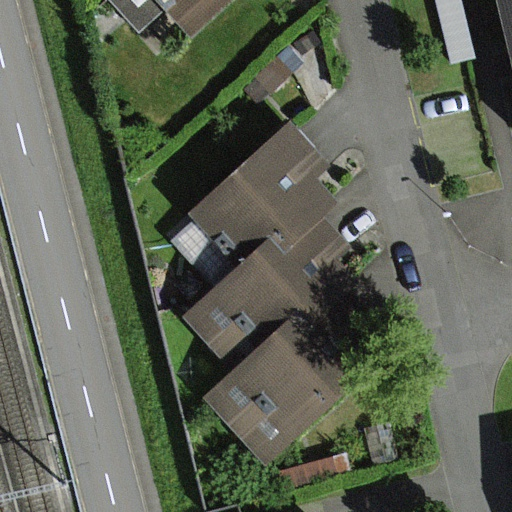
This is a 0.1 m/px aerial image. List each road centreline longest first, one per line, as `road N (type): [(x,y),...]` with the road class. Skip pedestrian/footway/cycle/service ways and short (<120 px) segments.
road 1 (residential): [(350,0),(473,511)]
road 2 (tertiary): [(117,511),(0,47)]
